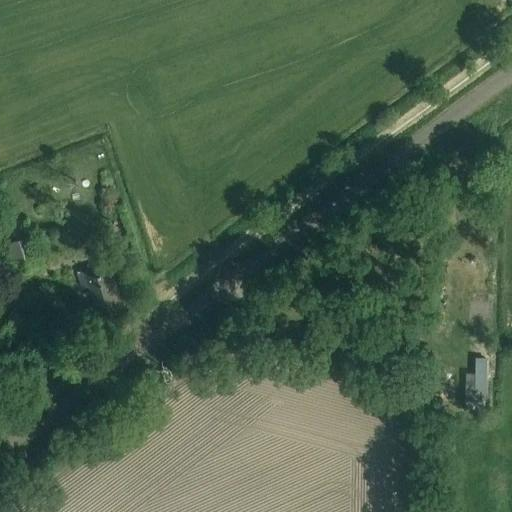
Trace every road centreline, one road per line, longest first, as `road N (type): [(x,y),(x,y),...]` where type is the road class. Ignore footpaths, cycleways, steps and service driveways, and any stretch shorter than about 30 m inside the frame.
road 1 (unclassified): [(0,449),(511,75)]
road 2 (track): [(215,296),(440,355)]
